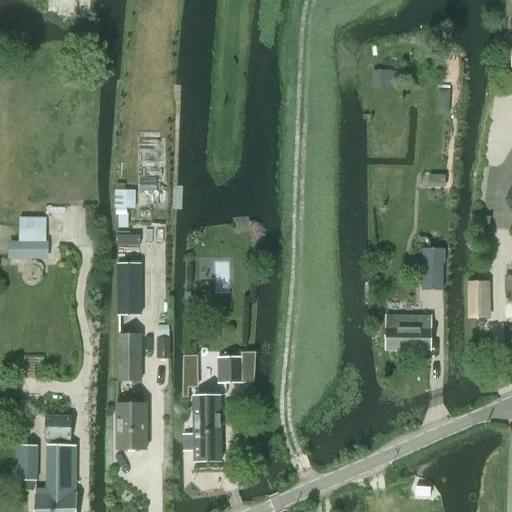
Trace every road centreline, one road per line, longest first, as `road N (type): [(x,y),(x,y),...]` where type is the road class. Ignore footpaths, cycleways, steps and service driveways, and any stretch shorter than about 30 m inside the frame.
road 1 (track): [(310,0),(284,429),(311,487)]
road 2 (unclassified): [(253,511),(511,403)]
road 3 (unknown): [(152,511),(153,390)]
